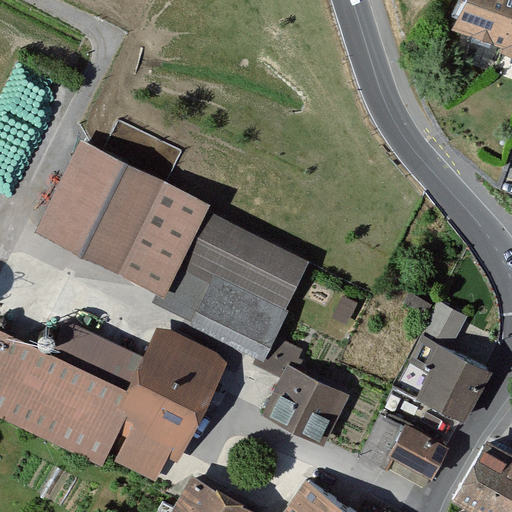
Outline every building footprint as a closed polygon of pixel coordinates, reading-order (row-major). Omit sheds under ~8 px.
[(511,0),(463,0),(451,24),(501,42),(499,47),(511,51),(511,0)] [(208,201),(78,138),(32,232),(162,296),(208,201)] [(312,259),(208,201),(162,296),(260,355),(312,259)] [(440,296),(429,325),(458,337),(470,309),(440,296)] [(121,386),(0,328),(0,417),(99,465),(113,437),(175,466),(226,362),(150,326),(121,386)] [(485,364),(441,341),(413,393),(458,416),(485,364)] [(343,390),(287,360),(262,408),(317,437),(343,390)] [(448,444),(395,419),(380,451),(433,476),(448,444)] [(511,511),(511,456),(490,444),(449,504),(461,511),(511,511)] [(260,511),(262,510),(193,467),(164,511),(260,511)] [(366,511),(301,470),(274,511),(366,511)]
